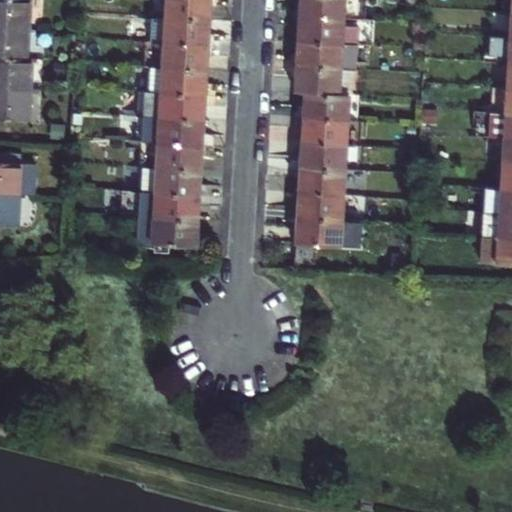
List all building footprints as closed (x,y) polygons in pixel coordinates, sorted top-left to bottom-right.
[(0,0),(0,25),(27,27),(29,0),(0,0)] [(164,0),(164,15),(206,17),(206,0),(164,0)] [(358,0),(295,0),(295,13),(357,16),(358,0)] [(295,13),(294,38),(356,41),(357,16),(295,13)] [(206,17),(164,15),(163,40),(204,43),(206,17)] [(369,42),(371,17),(357,16),(356,41),(369,42)] [(0,55),(25,57),(27,27),(0,25),(0,55)] [(511,36),(488,35),(487,59),(507,60),(511,60),(511,36)] [(356,41),(294,38),(292,63),(349,66),(354,66),(356,41)] [(203,68),(204,43),(163,40),(162,65),(203,68)] [(0,55),(0,86),(28,87),(30,58),(25,57),(0,55)] [(349,66),(292,63),(291,88),(303,89),(348,92),(349,66)] [(147,64),(146,89),(202,93),(203,68),(162,65),(147,64)] [(349,66),(348,92),(356,92),(358,66),(354,66),(349,66)] [(505,86),(492,85),(490,109),(505,110),(505,86)] [(28,87),(0,86),(0,116),(26,119),(28,87)] [(202,93),(146,89),(140,89),(138,114),(201,118),(202,93)] [(303,89),(302,115),(346,117),(348,92),(303,89)] [(348,92),(346,117),(355,118),(356,92),(348,92)] [(488,133),(504,134),(511,134),(511,110),(505,110),(490,109),(489,109),(488,133)] [(142,139),(158,140),(199,143),(201,118),(138,114),(137,139),(142,139)] [(302,115),(300,140),(344,143),(346,117),(302,115)] [(511,134),(504,134),(503,159),(511,160),(511,134)] [(140,165),(156,165),(158,140),(142,139),(140,165)] [(158,140),(156,165),(198,167),(199,143),(158,140)] [(300,140),(299,165),(343,168),(344,143),(300,140)] [(511,160),(503,159),(502,185),(511,185),(511,160)] [(19,162),(0,160),(0,191),(18,192),(19,162)] [(198,167),(156,165),(140,165),(139,165),(137,189),(197,192),(198,167)] [(343,168),(299,165),(298,190),(341,192),(343,168)] [(484,208),(501,209),(511,209),(511,185),(502,185),(486,184),(484,208)] [(195,218),(197,192),(137,189),(135,214),(195,218)] [(298,190),(296,215),(340,217),(341,192),(298,190)] [(0,222),(16,224),(18,192),(0,191),(0,222)] [(484,232),(500,234),(501,209),(484,208),(483,232),(484,232)] [(511,209),(501,209),(500,234),(511,234),(511,209)] [(194,244),(195,218),(135,214),(133,240),(194,244)] [(340,217),(296,215),(295,237),(339,239),(340,217)] [(511,234),(500,234),(484,232),(484,244),(511,248),(511,234)] [(511,258),(511,248),(484,244),(483,257),(511,258)]
